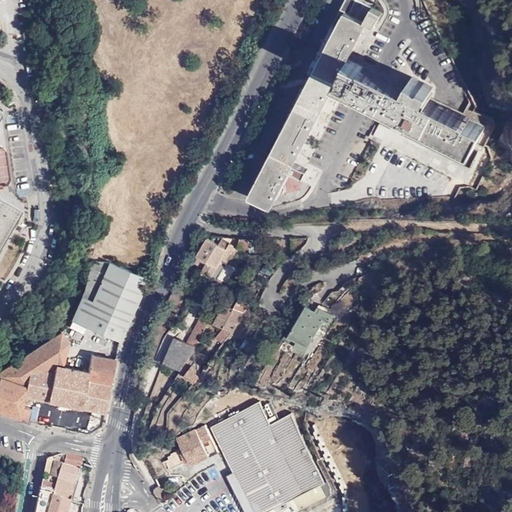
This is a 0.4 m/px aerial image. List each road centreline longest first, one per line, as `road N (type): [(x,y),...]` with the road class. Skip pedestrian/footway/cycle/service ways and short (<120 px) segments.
road 1 (primary): [(301,0),(183,222),(136,330),(111,451)]
road 2 (unknown): [(232,204),(272,214),(311,200),(402,0)]
road 3 (residential): [(0,68),(32,113),(47,221),(22,283),(0,302)]
road 4 (unknown): [(232,204),(336,0)]
road 5 (unknown): [(232,204),(192,205),(204,230),(331,230)]
